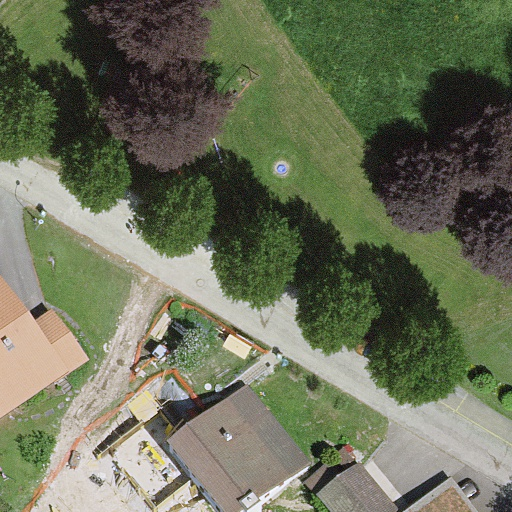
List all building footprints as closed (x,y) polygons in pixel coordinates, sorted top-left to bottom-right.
[(0,279),(0,415),(62,376),(30,325),(0,279)] [(52,310),(30,325),(62,376),(86,360),(52,310)] [(241,384),(165,447),(219,511),(246,511),(306,463),(241,384)] [(360,462),(318,495),(332,511),(393,511),(397,509),(360,462)] [(477,511),(451,477),(405,511),(477,511)]
